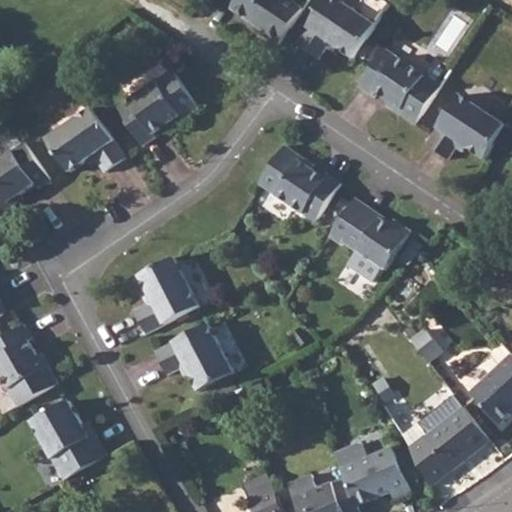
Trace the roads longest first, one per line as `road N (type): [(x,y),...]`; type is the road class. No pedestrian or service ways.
road 1 (residential): [(276,98),(214,171),(60,279),(194,511)]
road 2 (residential): [(511,253),(276,98)]
